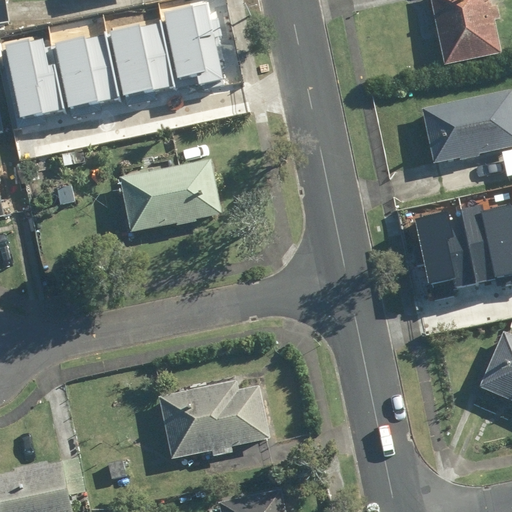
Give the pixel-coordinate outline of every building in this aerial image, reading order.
[(231,53),(219,0),(162,0),(176,65),(231,53)] [(488,0),(428,0),(443,69),(500,57),(488,0)] [(140,26),(140,25),(109,31),(124,96),(175,84),(161,21),(140,26)] [(119,97),(106,34),(85,38),(85,36),(55,43),(69,108),(119,97)] [(29,42),(29,40),(5,45),(21,118),(65,108),(55,64),(49,65),(43,39),(29,42)] [(511,92),(420,111),(432,167),(511,150),(511,92)] [(90,121),(49,128),(53,152),(94,144),(90,121)] [(511,175),(511,155),(501,157),(504,177),(511,175)] [(209,162),(118,181),(130,237),(221,219),(209,162)] [(486,205),(466,210),(483,286),(511,279),(511,206),(488,212),(486,205)] [(453,212),(418,220),(436,297),(458,292),(457,289),(479,284),(463,217),(455,219),(453,212)] [(511,338),(503,334),(479,389),(511,403),(511,338)] [(212,455),(213,459),(232,455),(231,451),(269,443),(258,390),(238,395),(235,383),(157,400),(171,464),(212,455)] [(0,511),(70,511),(60,465),(0,479),(0,511)] [(283,511),(280,494),(219,507),(219,511),(283,511)]
